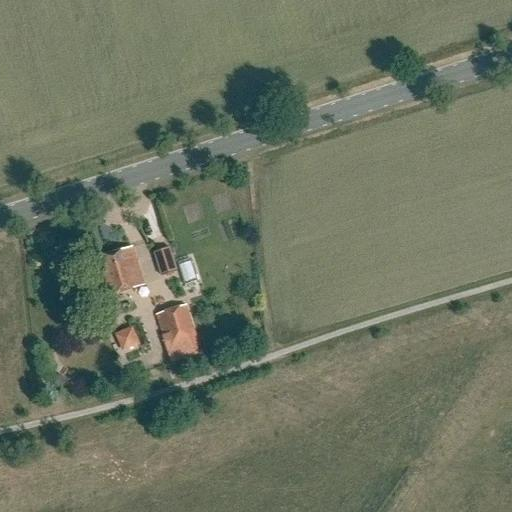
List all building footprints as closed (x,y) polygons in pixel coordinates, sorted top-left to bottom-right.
[(435,25),(439,35),(478,19),(474,9),(435,25)] [(157,251),(163,272),(173,269),(167,248),(157,251)] [(107,277),(103,278),(110,299),(146,287),(134,250),(102,260),(107,277)] [(187,307),(157,318),(170,356),(201,345),(187,307)] [(123,353),(140,342),(130,326),(113,336),(123,353)]
